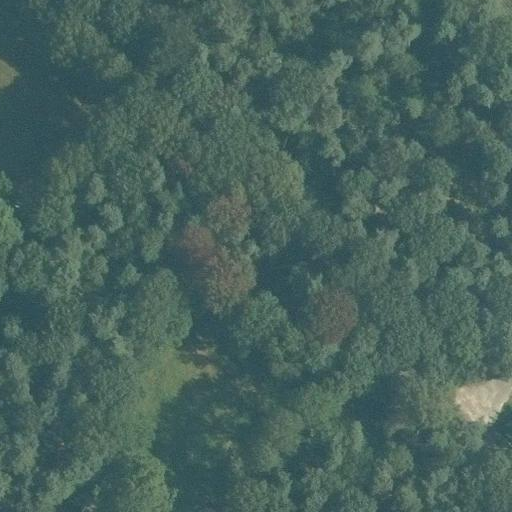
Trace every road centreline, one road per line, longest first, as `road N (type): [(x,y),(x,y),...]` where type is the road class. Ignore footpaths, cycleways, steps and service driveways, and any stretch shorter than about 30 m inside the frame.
road 1 (unclassified): [(511,475),(50,0)]
road 2 (track): [(0,246),(92,192),(173,126)]
